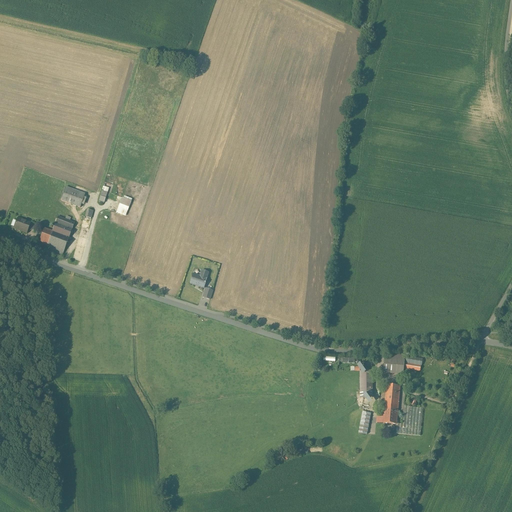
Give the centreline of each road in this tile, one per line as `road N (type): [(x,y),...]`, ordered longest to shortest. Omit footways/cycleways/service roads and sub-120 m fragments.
road 1 (unclassified): [(0,243),(309,348),(481,340)]
road 2 (track): [(406,511),(481,340)]
